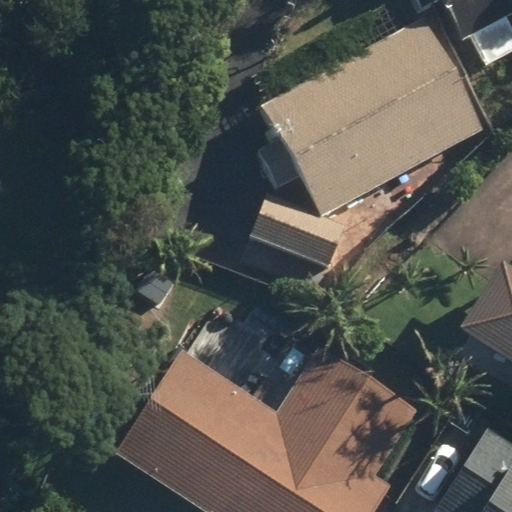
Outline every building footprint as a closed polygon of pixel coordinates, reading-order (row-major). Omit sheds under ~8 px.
[(511,0),(430,0),(456,46),(465,41),(483,74),(511,57),(511,42),(500,21),(511,14),(511,0)] [(250,156),(267,190),(249,242),(327,275),(342,210),(480,141),(422,24),(254,108),(272,145),(250,156)] [(511,288),(489,275),(446,348),(511,387),(511,288)] [(411,418),(311,358),(273,421),(174,362),(110,468),(182,511),(377,511),(390,492),(372,482),(411,418)] [(511,511),(511,481),(475,460),(445,511),(511,511)]
